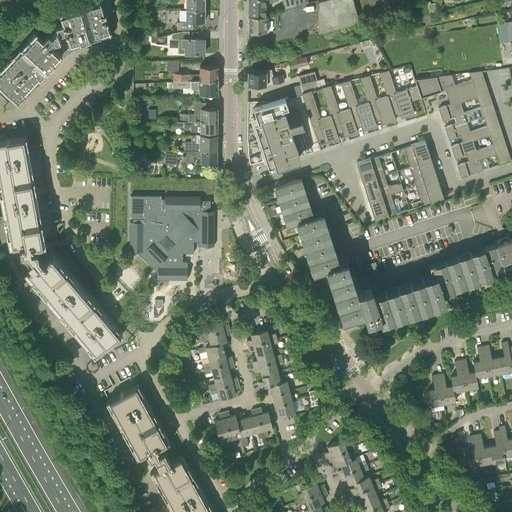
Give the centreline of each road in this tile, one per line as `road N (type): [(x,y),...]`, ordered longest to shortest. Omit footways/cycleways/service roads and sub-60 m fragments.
road 1 (residential): [(237,185),(430,125),(451,188),(482,180),(500,240)]
road 2 (residential): [(148,342),(112,309),(77,254),(53,187),(49,133)]
road 3 (residential): [(237,185),(231,0)]
road 4 (residential): [(174,419),(250,395),(224,298)]
road 5 (residential): [(367,391),(413,355),(511,322)]
road 6 (residential): [(49,133),(24,112),(78,53),(119,44)]
road 7 (residential): [(359,380),(275,270)]
road 8 (trunk): [(64,511),(0,400)]
